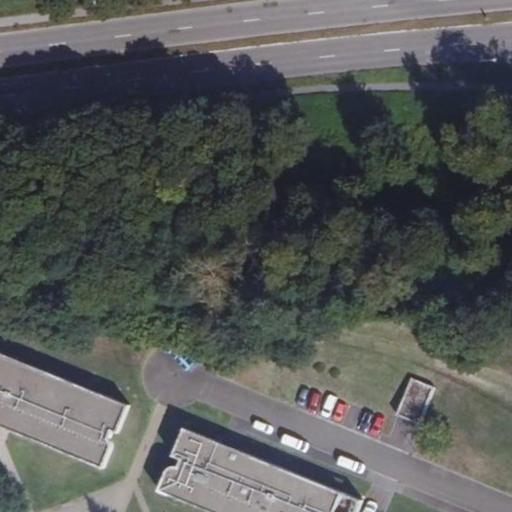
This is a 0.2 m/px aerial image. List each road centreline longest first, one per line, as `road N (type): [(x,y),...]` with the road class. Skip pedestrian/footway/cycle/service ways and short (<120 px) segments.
road 1 (primary): [(0,99),(511,41)]
road 2 (primary): [(491,0),(0,56)]
